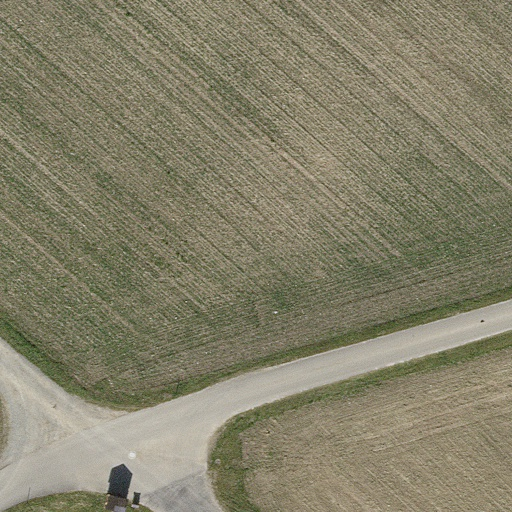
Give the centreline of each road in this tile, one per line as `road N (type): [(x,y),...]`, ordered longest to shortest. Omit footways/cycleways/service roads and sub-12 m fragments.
road 1 (track): [(108,446),(511,324)]
road 2 (track): [(108,446),(0,352)]
